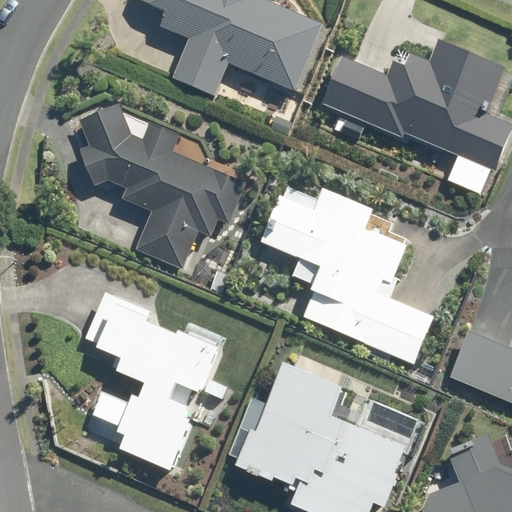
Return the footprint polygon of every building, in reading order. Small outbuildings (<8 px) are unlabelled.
[(145,0),(175,12),(168,29),(198,42),(182,81),(222,98),(237,64),(306,93),(317,66),(335,25),(274,0),(145,0)] [(156,117),(148,137),(138,133),(125,101),(84,118),(94,143),(83,147),(99,184),(113,179),(130,187),(127,196),(156,209),(141,246),(187,266),(204,228),(216,233),(223,216),(234,220),(250,180),(176,147),(184,128),(156,117)] [(414,241),(373,224),(381,205),(329,183),(320,205),(285,191),(265,240),(329,266),(308,315),(419,361),(440,314),(384,289),(390,277),(397,281),(414,241)] [(236,352),(229,350),(235,336),(198,321),(193,334),(158,319),(160,314),(113,294),(92,342),(123,355),(118,367),(159,385),(153,397),(147,394),(129,435),(136,438),(130,451),(179,472),(206,408),(194,403),(200,389),(226,400),(231,388),(222,384),(236,352)] [(511,342),(475,327),(455,374),(511,398),(511,342)] [(302,355),(268,433),(262,430),(245,466),(284,484),(286,478),(308,488),(300,504),(317,511),(379,511),(383,505),(394,509),(421,449),(360,421),(375,388),(302,355)] [(511,511),(511,463),(507,461),(494,430),(453,448),(465,479),(438,489),(428,511),(511,511)]
